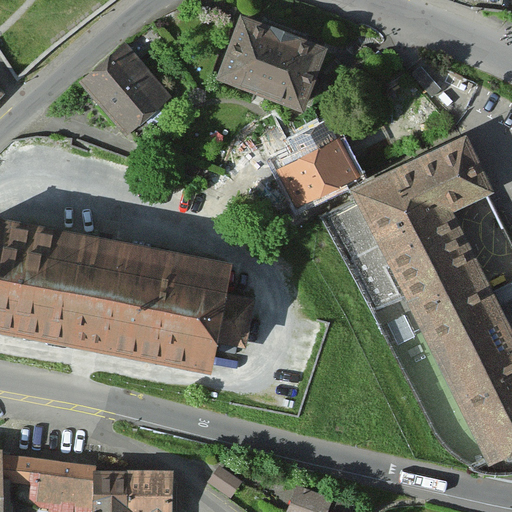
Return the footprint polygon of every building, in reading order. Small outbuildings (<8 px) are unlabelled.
[(242,8),(218,72),(304,103),(327,38),(242,8)] [(124,34),(78,77),(126,129),(172,87),(124,34)] [(282,163),(301,199),(356,171),(326,116),(285,137),(295,156),(282,163)] [(474,136),(360,193),(363,200),(496,466),(511,457),(511,304),(466,211),(489,200),(503,193),(474,136)] [(511,457),(496,466),(363,200),(324,220),(443,448),(462,464),(481,473),(505,479),(511,478),(511,457)] [(0,329),(207,372),(213,344),(246,350),(256,303),(228,297),(235,266),(97,238),(0,218),(0,329)] [(35,505),(57,511),(83,511),(88,470),(11,460),(12,451),(0,451),(0,511),(15,511),(15,487),(36,490),(35,505)] [(175,511),(177,475),(136,474),(99,472),(97,511),(175,511)] [(213,488),(234,502),(245,487),(224,473),(213,488)] [(355,511),(300,491),(291,511),(355,511)]
